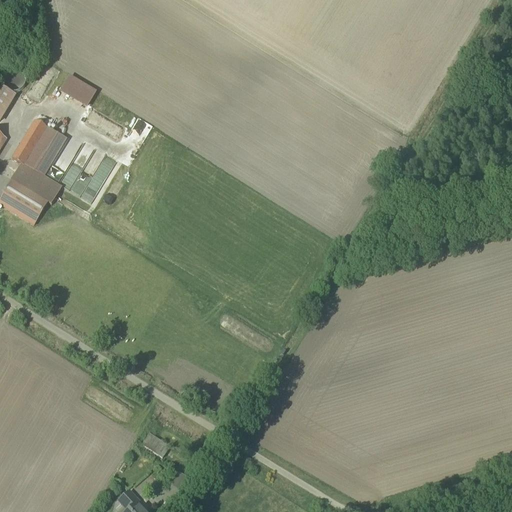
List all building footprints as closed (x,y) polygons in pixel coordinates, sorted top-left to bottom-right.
[(1,86),(3,90),(7,93),(12,95),(17,94),(21,92),(24,88),(25,83),(24,78),(22,74),(18,71),(13,70),(8,71),(4,74),(1,77),(0,82),(1,86)] [(69,79),(61,92),(86,107),(94,94),(69,79)] [(0,121),(14,98),(0,89),(0,121)] [(66,142),(35,123),(11,162),(21,168),(0,202),(0,207),(3,210),(33,228),(47,204),(57,188),(43,180),(66,142)] [(189,486),(181,481),(175,490),(184,495),(189,486)] [(129,511),(135,507),(136,507),(139,504),(129,493),(120,502),(129,511)]
